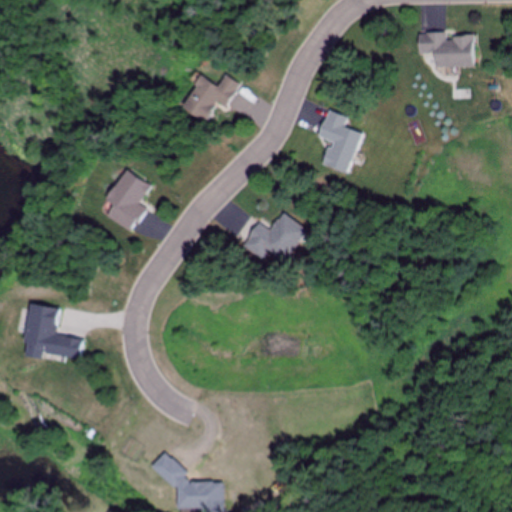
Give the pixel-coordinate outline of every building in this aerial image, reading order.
[(433,68),(473,68),(473,37),(446,37),(446,34),(417,34),(417,55),(433,55),(433,68)] [(204,122),(216,102),(226,108),(240,84),(224,75),(218,87),(198,76),(179,108),(204,122)] [(362,134),(342,126),(346,118),(327,110),(317,136),(331,141),(321,165),(345,175),(362,134)] [(112,206),(106,215),(131,232),(146,209),(138,204),(150,186),(125,170),(105,201),(112,206)] [(257,222),(241,247),(261,260),(264,255),(281,266),(306,230),(281,213),(269,231),(257,222)] [(60,310),(30,304),(22,353),(80,363),(84,340),(56,335),(60,310)]
